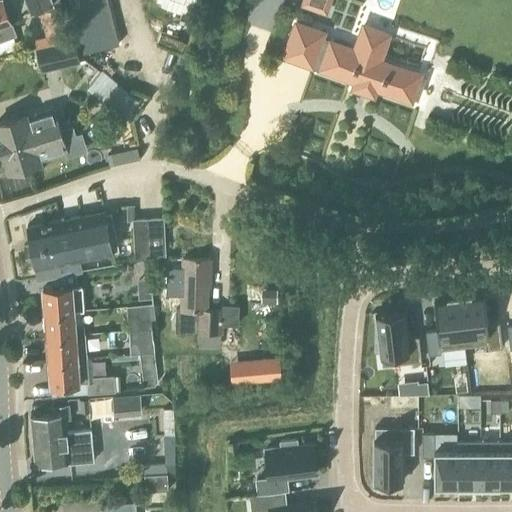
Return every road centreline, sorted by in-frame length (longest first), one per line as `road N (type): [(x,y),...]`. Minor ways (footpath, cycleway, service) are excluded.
road 1 (residential): [(0,209),(115,171),(177,166),(292,210),(376,231)]
road 2 (residential): [(347,511),(341,376),(352,304),(372,283),(511,262)]
road 3 (unknown): [(146,167),(153,103),(143,0)]
road 4 (primary): [(10,511),(0,359)]
road 5 (track): [(376,231),(447,230),(511,217)]
